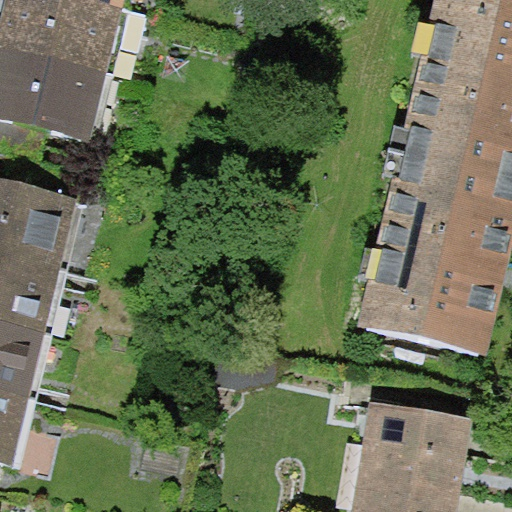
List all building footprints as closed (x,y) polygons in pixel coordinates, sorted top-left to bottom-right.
[(117,51),(119,50),(136,54),(144,19),(114,12),(66,0),(13,0),(8,25),(1,52),(98,76),(110,79),(117,51)] [(117,0),(66,0),(114,12),(117,0)] [(418,162),(511,184),(511,3),(499,0),(444,0),(436,37),(447,39),(418,162)] [(43,133),(82,142),(98,76),(1,52),(0,56),(0,155),(36,164),(43,133)] [(0,257),(53,270),(69,203),(82,207),(89,177),(36,164),(0,155),(0,257)] [(511,211),(511,184),(418,162),(389,284),(378,282),(367,330),(477,357),(493,290),(498,292),(501,279),(504,265),(500,264),(511,211)] [(53,270),(0,257),(0,325),(37,334),(53,270)] [(37,334),(0,325),(0,393),(22,399),(37,334)] [(271,363),(218,353),(212,383),(232,386),(269,377),(271,363)] [(22,399),(0,393),(0,464),(6,466),(22,399)] [(377,447),(371,481),(457,495),(461,471),(468,424),(370,408),(365,445),(377,447)] [(453,511),(457,495),(371,481),(365,511),(453,511)]
